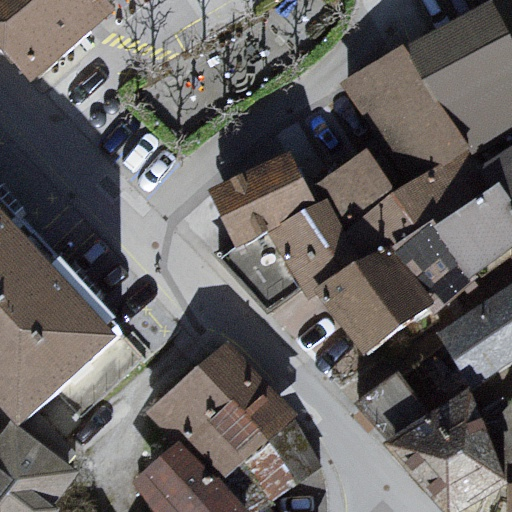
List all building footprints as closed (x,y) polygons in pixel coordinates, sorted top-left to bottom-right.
[(0,0),(0,51),(38,94),(149,5),(145,0),(0,0)] [(511,56),(490,13),(340,89),(379,158),(402,198),(462,163),(511,133),(511,56)] [(511,133),(462,163),(511,235),(511,133)] [(379,158),(311,198),(349,240),(402,198),(379,158)] [(402,198),(349,240),(384,266),(433,315),(511,262),(511,235),(462,163),(402,198)] [(294,164),(205,198),(230,262),(320,215),(311,198),(294,164)] [(0,205),(0,398),(44,444),(138,355),(0,205)] [(320,215),(266,248),(309,305),(315,301),(384,266),(349,240),(320,215)] [(384,266),(315,301),(370,373),(433,315),(384,266)] [(511,291),(438,347),(463,408),(511,371),(511,291)] [(365,389),(386,421),(426,395),(406,363),(365,389)] [(463,408),(389,453),(436,511),(486,511),(511,494),(511,476),(482,407),(463,408)] [(14,427),(0,446),(0,511),(60,511),(80,486),(14,427)] [(241,511),(195,441),(133,491),(149,511),(150,511),(241,511)]
